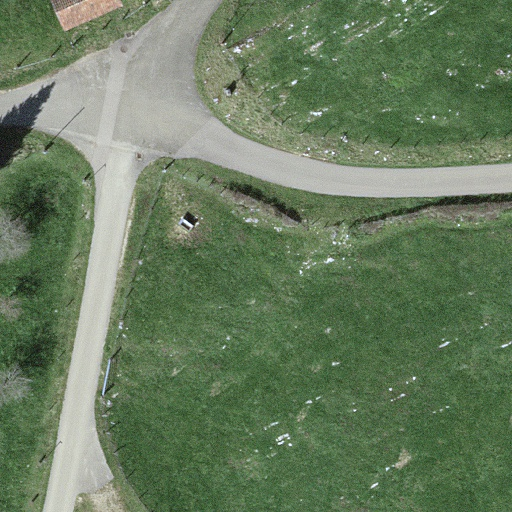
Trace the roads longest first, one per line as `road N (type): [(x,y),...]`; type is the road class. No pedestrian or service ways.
road 1 (unclassified): [(131,111),(63,511)]
road 2 (unclassified): [(131,111),(310,164),(511,172)]
road 3 (residential): [(0,110),(67,104),(131,111)]
road 4 (residential): [(195,0),(159,47),(131,111)]
